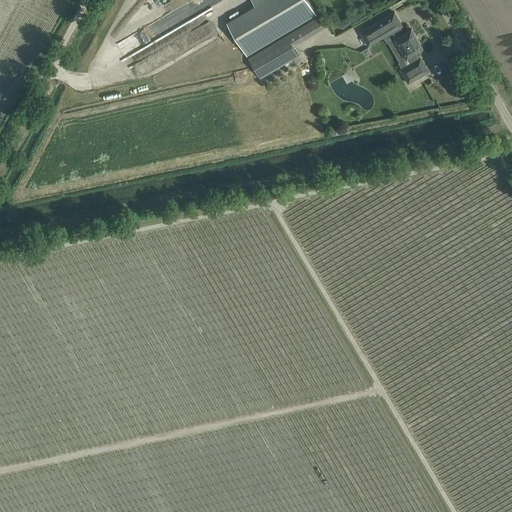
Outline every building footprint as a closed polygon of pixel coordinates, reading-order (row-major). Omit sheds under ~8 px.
[(153,0),(157,9),(175,0),(186,0),(187,1),(189,0),(153,0)] [(227,22),(247,56),(317,15),(308,0),(252,0),(255,5),(227,22)] [(386,17),(360,32),(367,43),(369,46),(385,37),(400,62),(407,58),(409,57),(412,62),(419,58),(416,52),(423,48),(412,28),(404,33),(401,27),(403,26),(401,23),(395,12),(386,17)] [(298,55),(292,45),(323,27),(318,17),(248,58),(260,78),(298,55)] [(412,62),(400,68),(402,72),(404,74),(409,83),(429,71),(423,59),(421,61),(419,58),(412,62)]
